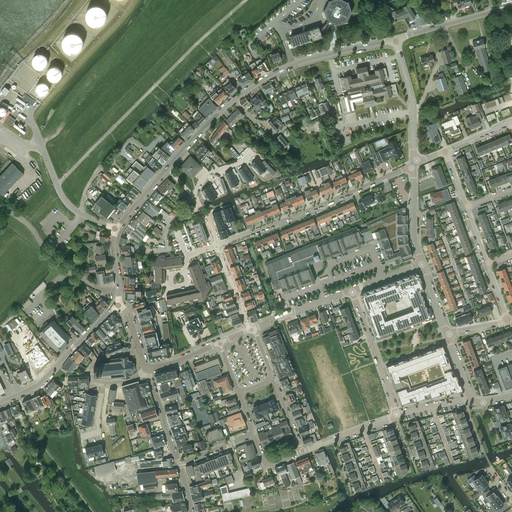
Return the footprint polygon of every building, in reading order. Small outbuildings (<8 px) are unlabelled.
[(328,20),(320,30),(321,32),(329,21),(336,24),(336,25),(347,21),(347,20),(351,12),(352,12),(348,1),(347,1),(344,0),(328,0),(327,0),(328,1),(324,9),(323,9),(324,11),(326,18),(327,21),(328,20)] [(459,9),(465,7),(463,0),(451,0),(453,3),(457,2),(459,9)] [(106,18),(106,15),(106,12),(104,10),(102,8),(100,6),(97,5),(94,5),(92,6),(89,8),(87,10),(86,12),(85,15),(85,18),(86,21),(88,23),(90,25),(93,26),(96,26),(99,26),(101,25),(103,23),(105,21),(106,18)] [(389,13),(388,13),(390,17),(394,15),(397,20),(408,15),(411,19),(414,17),(415,17),(407,5),(403,7),(405,10),(396,14),(395,12),(395,11),(392,12),(389,13)] [(319,27),(290,36),(293,47),(294,47),(293,46),(310,40),(311,41),(312,41),(311,41),(315,40),(322,37),(321,32),(320,30),(319,27)] [(83,45),(83,42),(82,40),(81,37),(79,35),(76,33),(74,33),(71,33),(68,33),(66,35),(64,37),(62,39),(62,42),(62,45),(63,48),(64,50),(67,52),(69,53),(72,54),(75,53),(78,52),(80,50),(82,48),(83,45)] [(489,61),(490,61),(489,59),(488,60),(484,47),(485,47),(483,39),(472,42),(474,50),(475,49),(482,72),(491,70),(489,61)] [(444,63),(451,61),(447,49),(440,51),(444,63)] [(274,63),(281,59),(278,52),(271,56),(274,63)] [(47,65),(47,62),(47,60),(46,58),(45,56),(43,54),(40,54),(38,54),(36,55),(34,56),(32,58),(32,61),(32,63),(33,65),(34,67),(36,69),(39,69),(41,69),(44,68),(45,67),(47,65)] [(433,62),(434,62),(432,55),(426,57),(426,56),(420,58),(423,66),(429,64),(429,65),(433,64),(433,62)] [(260,59),(254,62),(261,74),(267,71),(263,64),(260,59)] [(261,74),(254,62),(249,66),(252,71),(256,77),(261,74)] [(453,74),(459,71),(456,63),(450,65),(453,74)] [(48,70),(47,70),(47,71),(47,72),(47,73),(47,74),(47,75),(47,76),(48,77),(48,78),(49,78),(49,79),(50,79),(51,80),(52,80),(54,81),(55,81),(57,80),(58,80),(59,79),(59,78),(60,78),(60,77),(61,76),(61,75),(61,74),(61,73),(61,72),(61,71),(61,70),(60,70),(60,69),(59,68),(58,67),(57,67),(56,67),(55,66),(53,66),(52,67),(51,67),(50,67),(49,68),(48,69),(48,70)] [(375,73),(369,75),(368,71),(366,66),(356,69),(357,74),(358,77),(351,79),(350,76),(339,78),(342,89),(347,88),(348,94),(340,96),(344,114),(355,112),(353,105),(363,102),(364,106),(375,103),(373,96),(384,94),(384,97),(398,94),(395,84),(385,86),(383,79),(388,78),(385,67),(374,70),(375,73)] [(243,75),(247,83),(253,79),(248,72),(246,73),(245,74),(243,75)] [(242,86),(247,83),(243,75),(237,79),(242,86)] [(458,95),(467,91),(461,75),(452,78),(458,95)] [(323,84),(320,77),(315,79),(319,89),(324,87),(323,84)] [(439,91),(448,88),(444,77),(435,80),(439,91)] [(226,85),(223,87),(229,94),(230,93),(231,94),(232,92),(232,91),(234,90),(236,87),(230,81),(231,81),(229,79),(227,81),(224,83),(226,85)] [(264,93),(265,92),(268,97),(275,93),(276,92),(270,82),(262,87),(261,88),(264,93)] [(48,92),(49,90),(49,87),(48,85),(46,84),(44,83),(41,83),(39,83),(37,85),(36,87),(35,89),(36,91),(37,93),(38,95),(41,96),(43,96),(45,95),(47,94),(48,92)] [(306,83),(300,85),(304,94),(305,96),(308,94),(309,93),(308,92),(309,91),(306,83)] [(304,94),(300,85),(295,87),(299,98),(305,96),(304,94)] [(6,95),(9,90),(5,87),(1,91),(6,95)] [(292,98),(292,99),(296,98),(293,89),(287,91),(290,99),(292,98)] [(218,94),(223,100),(228,96),(223,90),(218,94)] [(285,101),(286,102),(288,102),(287,101),(289,100),(292,106),(295,105),(292,99),(292,98),(290,99),(287,91),(283,93),(286,100),(285,101)] [(286,100),(283,93),(278,95),(282,104),(286,102),(285,101),(286,100)] [(218,104),(223,100),(218,94),(213,99),(218,104)] [(251,100),(254,105),(253,106),(256,109),(264,104),(261,100),(257,95),(251,100)] [(249,104),(248,102),(245,98),(240,102),(243,106),(246,104),(247,106),(249,104)] [(207,116),(216,106),(208,99),(199,109),(207,116)] [(323,104),(323,105),(319,107),(321,112),(330,108),(326,102),(323,104)] [(479,102),(474,104),(477,112),(482,110),(479,102)] [(232,114),(237,120),(243,114),(238,108),(232,114)] [(185,110),(182,114),(187,120),(191,116),(185,110)] [(199,112),(193,117),(196,120),(200,124),(205,118),(201,114),(199,112)] [(468,117),(465,118),(467,122),(469,128),(480,124),(479,120),(482,119),(479,112),(476,113),(476,115),(472,117),(471,116),(469,117),(468,117)] [(231,125),(237,120),(232,114),(226,119),(231,125)] [(12,125),(15,120),(8,115),(4,120),(11,126),(12,125)] [(272,118),(268,122),(274,130),(276,128),(276,129),(277,128),(279,126),(276,123),(279,121),(276,116),(273,119),(272,118)] [(451,136),(460,133),(458,128),(457,129),(455,125),(460,124),(457,116),(451,118),(452,120),(442,123),(444,129),(452,125),(454,130),(449,132),(451,136)] [(224,122),(218,129),(222,132),(225,129),(228,125),(224,122)] [(432,128),(428,130),(433,142),(434,141),(436,144),(436,143),(441,141),(442,141),(434,123),(430,125),(431,128),(432,128)] [(185,129),(190,135),(195,130),(189,124),(185,129)] [(186,139),(190,135),(185,129),(180,134),(186,139)] [(216,139),(222,132),(218,129),(212,135),(213,136),(210,140),(215,144),(218,140),(216,139)] [(280,135),(276,138),(283,148),(284,147),(288,144),(280,135)] [(175,141),(180,146),(184,141),(179,136),(175,141)] [(501,146),(507,144),(504,136),(498,139),(501,146)] [(496,148),(501,146),(498,139),(493,141),(496,148)] [(379,150),(379,151),(375,153),(377,158),(381,156),(383,162),(389,160),(388,159),(394,156),(394,158),(401,155),(399,149),(397,145),(395,140),(388,143),(389,146),(379,150)] [(170,145),(175,150),(180,146),(175,141),(171,145),(170,145)] [(487,143),(490,151),(496,148),(493,141),(487,143)] [(170,145),(171,145),(167,142),(160,149),(159,148),(152,155),(163,164),(170,157),(169,156),(175,150),(170,145)] [(485,153),(490,151),(487,143),(482,146),(485,153)] [(198,148),(207,157),(212,152),(203,144),(202,145),(201,144),(198,148)] [(479,156),(485,153),(482,146),(476,148),(479,156)] [(232,147),(228,150),(237,160),(240,156),(232,147)] [(203,162),(207,157),(198,148),(194,152),(195,153),(194,154),(203,162)] [(458,164),(466,162),(463,156),(456,159),(458,164)] [(153,157),(148,163),(151,165),(150,165),(157,171),(162,165),(155,159),(155,160),(153,157)] [(200,166),(190,157),(181,167),(191,176),(200,166)] [(373,169),(370,162),(369,160),(363,163),(360,164),(364,173),(373,169)] [(458,164),(460,170),(468,167),(466,162),(458,164)] [(0,192),(2,195),(23,173),(12,163),(0,175),(0,192)] [(261,163),(257,169),(268,176),(272,170),(261,163)] [(438,188),(447,185),(440,165),(431,168),(438,188)] [(140,175),(147,181),(155,172),(147,166),(140,175)] [(462,176),(470,173),(468,167),(460,170),(462,176)] [(245,169),(241,173),(250,184),(254,180),(245,169)] [(353,170),(356,179),(363,177),(360,170),(357,172),(356,169),(353,170)] [(140,190),(147,181),(140,175),(133,170),(126,178),(140,190)] [(350,182),(356,179),(353,170),(350,172),(351,174),(348,176),(350,182)] [(230,173),(224,176),(231,189),(237,186),(230,173)] [(464,181),(472,178),(470,173),(462,176),(464,181)] [(102,174),(99,177),(106,183),(109,179),(103,174),(102,174)] [(505,174),(499,176),(502,183),(508,181),(505,174)] [(119,175),(115,179),(122,184),(125,180),(119,175)] [(299,185),(307,182),(304,176),(297,178),(299,185)] [(341,186),(339,180),(337,176),(334,178),(336,181),(332,182),(335,189),(335,188),(336,189),(339,188),(339,187),(341,186)] [(502,183),(499,176),(494,178),(496,186),(502,183)] [(345,177),(339,180),(341,186),(348,183),(345,177)] [(169,189),(174,184),(170,181),(171,181),(167,178),(157,188),(162,193),(167,188),(169,189)] [(464,181),(467,187),(474,184),(472,178),(464,181)] [(496,186),(494,178),(488,180),(491,188),(496,186)] [(211,182),(201,189),(204,194),(215,188),(211,182)] [(324,186),(327,192),(332,190),(329,183),(328,182),(323,184),(324,186)] [(474,184),(467,187),(469,193),(476,190),(474,184)] [(327,192),(324,186),(319,188),(321,194),(327,192)] [(136,197),(140,192),(133,187),(129,192),(136,197)] [(215,188),(204,194),(208,201),(219,194),(215,188)] [(310,189),(309,189),(313,198),(315,197),(315,198),(319,197),(318,196),(319,196),(316,189),(313,190),(312,188),(310,189)] [(447,188),(429,195),(433,205),(450,199),(447,188)] [(304,191),(307,200),(308,201),(311,200),(311,199),(313,198),(309,189),(304,191)] [(152,195),(158,199),(161,195),(156,190),(152,195)] [(132,201),(136,197),(129,192),(126,195),(132,201)] [(362,201),(358,203),(359,205),(362,211),(366,209),(364,205),(374,201),(373,200),(377,198),(379,203),(383,201),(379,192),(374,194),(375,195),(372,196),(371,194),(361,199),(362,201)] [(128,205),(132,201),(126,195),(123,193),(119,197),(122,200),(128,205)] [(108,194),(105,197),(112,203),(115,200),(108,194)] [(295,194),(290,196),(290,197),(291,199),(293,206),(299,203),(296,197),(295,194)] [(106,217),(115,207),(101,195),(91,208),(100,216),(102,214),(106,217)] [(151,202),(154,204),(158,199),(152,195),(149,199),(151,201),(151,202)] [(302,195),(296,197),(299,203),(301,203),(301,204),(304,202),(304,201),(302,195)] [(290,197),(285,199),(286,202),(288,208),(293,206),(291,199),(290,197)] [(123,212),(129,205),(128,205),(122,200),(120,198),(118,200),(120,203),(117,206),(123,212)] [(505,210),(511,208),(509,200),(503,203),(505,210)] [(147,201),(141,208),(146,212),(146,211),(155,218),(158,214),(156,213),(160,208),(154,204),(151,202),(150,203),(147,201)] [(447,203),(449,210),(455,207),(453,201),(447,203)] [(276,202),(271,204),(271,205),(274,214),(276,213),(277,214),(280,213),(279,211),(280,211),(276,203),(276,202)] [(286,202),(280,204),(283,210),(288,208),(286,202)] [(353,202),(347,204),(349,210),(356,208),(353,202)] [(498,207),(495,207),(498,214),(500,213),(500,212),(503,210),(504,213),(506,212),(505,210),(503,203),(497,205),(498,207)] [(271,204),(265,206),(266,209),(269,216),(274,214),(271,205),(271,204)] [(349,210),(347,204),(341,207),(343,213),(349,210)] [(224,223),(234,220),(230,207),(222,210),(223,210),(220,211),(220,210),(212,213),(221,239),(228,236),(224,223)] [(343,213),(341,207),(334,209),(337,216),(343,213)] [(401,208),(367,223),(368,227),(369,227),(373,238),(376,237),(377,237),(378,236),(379,239),(378,239),(386,262),(394,259),(396,258),(397,260),(399,260),(410,256),(406,245),(405,236),(405,214),(405,207),(402,207),(401,208)] [(449,210),(451,216),(457,214),(455,207),(449,210)] [(477,215),(479,220),(489,217),(488,215),(486,216),(484,212),(488,211),(486,207),(481,209),(483,213),(477,215)] [(141,209),(134,218),(139,221),(139,222),(144,226),(148,221),(153,224),(156,221),(141,209)] [(260,209),(254,211),(258,220),(263,218),(261,211),(260,209)] [(337,216),(334,209),(328,212),(331,218),(337,216)] [(254,211),(249,213),(250,216),(253,222),(258,220),(254,211)] [(331,218),(328,212),(322,215),(324,221),(331,218)] [(451,216),(454,222),(460,220),(457,214),(451,216)] [(318,223),(324,221),(322,215),(316,217),(318,223)] [(250,216),(244,218),(247,225),(253,222),(250,216)] [(146,227),(144,226),(139,222),(139,221),(134,218),(134,217),(129,223),(136,229),(131,235),(138,240),(139,241),(145,232),(144,231),(146,227)] [(481,226),(491,223),(489,217),(479,220),(481,226)] [(312,218),(307,221),(310,226),(311,229),(316,226),(315,224),(312,218)] [(456,228),(462,226),(460,220),(454,222),(456,228)] [(493,228),(491,223),(481,226),(483,232),(491,229),(493,228)] [(155,226),(153,228),(152,230),(158,234),(161,230),(155,226)] [(458,235),(464,232),(462,226),(456,228),(458,235)] [(309,244),(265,262),(276,290),(276,289),(281,287),(283,293),(288,292),(315,281),(308,263),(314,261),(319,259),(321,258),(322,260),(363,245),(362,243),(374,239),(373,238),(369,227),(368,227),(358,231),(356,227),(309,244)] [(101,228),(100,231),(99,238),(100,239),(99,240),(105,241),(105,240),(108,240),(109,233),(105,232),(104,232),(104,228),(101,228)] [(432,234),(432,228),(426,228),(426,234),(428,234),(428,238),(434,238),(434,234),(432,234)] [(485,237),(493,235),(491,229),(483,232),(485,237)] [(460,241),(467,239),(464,232),(458,235),(460,241)] [(277,233),(271,235),(274,242),(280,239),(277,233)] [(274,242),(271,235),(265,238),(268,244),(274,242)] [(487,243),(495,240),(493,235),(485,237),(487,243)] [(125,244),(127,239),(121,237),(119,244),(122,245),(125,244)] [(268,244),(265,238),(260,240),(262,246),(268,244)] [(463,247),(469,245),(467,239),(460,241),(463,247)] [(262,246),(260,240),(254,242),(257,249),(262,246)] [(497,246),(495,240),(487,243),(489,249),(497,246)] [(432,243),(426,245),(428,251),(434,249),(438,248),(437,246),(435,245),(433,246),(432,243)] [(120,255),(130,254),(129,244),(118,246),(120,255)] [(103,264),(106,264),(106,262),(106,261),(105,254),(104,254),(103,245),(96,246),(97,255),(96,255),(97,263),(103,262),(103,264)] [(471,251),(469,245),(463,247),(465,253),(471,251)] [(232,246),(224,249),(225,252),(224,252),(226,258),(234,255),(237,254),(234,247),(232,248),(232,246)] [(434,249),(428,251),(430,257),(437,255),(434,249)] [(155,281),(155,282),(159,282),(165,282),(165,269),(183,267),(181,252),(179,253),(179,257),(174,257),(173,253),(170,254),(170,258),(165,259),(164,255),(159,255),(150,266),(150,270),(154,270),(154,275),(150,275),(151,279),(154,279),(155,281)] [(466,256),(468,263),(475,260),(472,254),(466,256)] [(235,259),(234,255),(226,258),(228,264),(236,261),(236,262),(239,261),(238,258),(235,259)] [(437,255),(430,257),(433,264),(439,261),(437,255)] [(206,270),(219,265),(218,260),(216,261),(215,257),(209,259),(211,265),(205,268),(206,270)] [(468,263),(471,269),(477,267),(475,260),(468,263)] [(441,268),(439,261),(433,264),(435,270),(441,268)] [(131,264),(132,272),(137,272),(137,269),(142,268),(141,262),(131,264)] [(197,264),(188,267),(195,288),(166,295),(168,305),(171,304),(172,308),(175,307),(175,303),(180,302),(181,306),(184,305),(183,301),(188,300),(190,304),(193,303),(192,299),(197,298),(198,302),(203,301),(210,287),(208,282),(204,283),(203,278),(206,277),(205,273),(201,275),(199,269),(203,268),(202,265),(198,266),(197,264)] [(230,267),(231,272),(242,269),(241,267),(239,267),(238,264),(230,267)] [(221,270),(219,265),(206,270),(208,277),(211,276),(209,271),(213,270),(215,273),(221,270)] [(471,269),(473,275),(479,273),(477,267),(471,269)] [(497,270),(500,277),(506,274),(504,268),(497,270)] [(243,271),(242,269),(231,272),(233,278),(241,275),(240,272),(243,271)] [(106,284),(114,283),(113,275),(105,276),(104,270),(96,271),(98,285),(106,283),(106,284)] [(439,279),(445,277),(442,271),(436,273),(439,279)] [(365,307),(376,338),(431,318),(421,291),(425,290),(419,274),(416,272),(361,293),(360,295),(364,307),(365,307)] [(473,275),(475,281),(482,279),(479,273),(473,275)] [(506,274),(500,277),(502,283),(508,281),(506,274)] [(212,284),(223,280),(221,275),(210,279),(212,284)] [(243,278),(234,280),(236,286),(247,282),(249,281),(248,278),(246,279),(245,276),(242,277),(243,278)] [(441,285),(447,283),(445,277),(439,279),(441,285)] [(482,279),(475,281),(478,287),(484,285),(482,279)] [(159,288),(159,282),(155,282),(155,281),(151,282),(151,290),(145,291),(147,297),(157,294),(155,289),(159,288)] [(219,294),(226,291),(223,281),(216,284),(216,285),(212,286),(215,292),(218,291),(219,294)] [(508,281),(502,283),(504,289),(511,287),(508,281)] [(236,286),(238,291),(246,288),(245,285),(248,284),(247,282),(236,286)] [(441,285),(443,292),(449,289),(447,283),(441,285)] [(486,292),(484,285),(478,287),(480,294),(486,292)] [(443,292),(446,298),(452,295),(449,289),(443,292)] [(134,290),(125,290),(125,298),(124,298),(126,300),(127,300),(130,303),(134,302),(134,296),(140,296),(140,290),(134,290)] [(243,301),(253,297),(251,291),(249,292),(248,291),(240,294),(241,295),(240,296),(241,298),(242,298),(243,301)] [(225,301),(232,298),(230,292),(222,295),(225,301)] [(62,293),(57,296),(61,301),(66,298),(62,293)] [(446,298),(448,304),(454,302),(452,295),(446,298)] [(99,303),(105,309),(109,306),(109,305),(104,301),(104,300),(101,297),(99,299),(102,301),(99,303)] [(225,303),(222,304),(224,309),(227,308),(228,308),(235,305),(233,300),(225,303)] [(254,300),(251,301),(244,304),(244,305),(244,307),(245,308),(246,310),(254,307),(253,306),(256,306),(254,300)] [(91,303),(94,308),(95,307),(101,313),(105,309),(99,303),(97,306),(93,301),(91,303)] [(133,309),(145,305),(144,301),(132,305),(133,309)] [(454,302),(448,304),(450,310),(456,308),(455,305),(457,304),(456,302),(454,302)] [(94,308),(91,303),(90,303),(91,305),(84,311),(92,322),(99,315),(94,308)] [(150,305),(136,310),(140,321),(150,318),(155,316),(150,305)] [(195,312),(193,306),(183,311),(186,317),(195,312)] [(227,315),(237,311),(235,306),(225,310),(227,315)] [(343,315),(350,313),(347,306),(340,309),(342,316),(343,315)] [(483,308),(485,314),(492,312),(489,306),(483,308)] [(479,317),(485,314),(483,308),(476,310),(479,317)] [(251,322),(258,319),(255,310),(247,313),(248,316),(249,316),(250,319),(249,319),(250,322),(251,321),(251,322)] [(325,311),(318,313),(322,322),(328,320),(325,311)] [(465,322),(467,322),(467,321),(468,321),(468,322),(472,320),(471,320),(472,319),(469,312),(468,313),(468,311),(455,315),(455,318),(458,325),(464,322),(465,323),(465,322)] [(109,317),(110,318),(116,325),(117,326),(120,324),(121,324),(120,322),(120,321),(114,313),(109,317)] [(352,319),(350,313),(343,315),(346,321),(352,319)] [(233,315),(230,317),(234,327),(235,327),(236,328),(242,326),(242,324),(240,318),(239,318),(237,314),(233,315)] [(315,314),(308,317),(308,318),(309,319),(306,320),(308,324),(309,326),(316,323),(317,321),(315,314)] [(72,324),(81,333),(85,329),(80,325),(81,325),(72,316),(66,322),(70,326),(72,324)] [(109,317),(100,326),(100,327),(106,334),(107,335),(108,335),(113,330),(113,329),(114,329),(116,328),(116,326),(109,317)] [(141,327),(152,323),(150,318),(140,321),(139,322),(141,327)] [(192,319),(188,321),(185,322),(187,326),(190,333),(201,328),(201,326),(202,325),(203,324),(202,322),(200,321),(200,322),(198,318),(192,320),(192,319)] [(309,326),(308,324),(306,320),(309,319),(308,318),(300,321),(303,330),(309,328),(309,326)] [(342,322),(343,325),(345,325),(346,326),(347,325),(348,328),(354,325),(352,319),(346,321),(342,322)] [(39,332),(42,336),(46,340),(51,346),(57,351),(61,347),(66,342),(70,338),(66,333),(65,332),(64,332),(59,325),(58,326),(57,327),(51,321),(49,324),(47,321),(42,326),(44,328),(39,332)] [(297,321),(294,322),(294,324),(291,325),(290,323),(287,324),(288,326),(287,326),(290,334),(297,331),(298,334),(301,333),(297,321)] [(154,330),(152,323),(141,327),(143,333),(154,330)] [(350,334),(356,331),(354,325),(348,328),(350,333),(350,334)] [(100,327),(95,332),(101,338),(106,334),(100,327)] [(80,335),(75,330),(73,328),(69,331),(71,334),(76,339),(80,335)] [(287,353),(277,329),(269,332),(268,334),(264,336),(263,338),(264,340),(263,340),(271,359),(272,359),(273,363),(272,363),(277,377),(283,375),(283,374),(288,373),(293,371),(288,357),(287,357),(286,353),(287,353)] [(156,331),(143,334),(146,346),(159,343),(156,331)] [(350,334),(350,333),(349,334),(351,340),(359,337),(356,331),(350,334)] [(90,336),(94,341),(95,340),(96,341),(99,338),(94,332),(90,336)] [(506,340),(504,333),(498,336),(500,342),(506,340)] [(90,345),(94,341),(90,336),(85,340),(90,345)] [(500,342),(498,336),(492,338),(494,344),(500,342)] [(494,344),(492,338),(485,340),(488,347),(494,344)] [(462,342),(465,349),(471,346),(469,340),(462,342)] [(8,348),(5,349),(8,355),(14,353),(9,342),(6,344),(8,348)] [(84,343),(78,349),(85,356),(91,350),(84,343)] [(163,344),(147,347),(148,354),(147,354),(149,360),(153,359),(154,359),(156,359),(157,358),(161,357),(171,355),(170,351),(172,351),(171,347),(169,347),(169,343),(163,344)] [(108,349),(107,350),(109,355),(119,351),(122,350),(123,351),(128,350),(130,348),(129,346),(121,346),(121,344),(113,347),(112,345),(107,347),(108,349)] [(394,363),(386,366),(389,371),(388,371),(392,383),(394,388),(401,405),(408,403),(412,401),(415,400),(416,402),(426,398),(430,397),(430,399),(441,395),(444,394),(445,396),(452,393),(453,393),(455,392),(462,390),(456,373),(454,374),(445,351),(442,345),(435,348),(432,349),(431,350),(431,349),(426,350),(426,351),(418,354),(417,355),(417,354),(412,355),(412,357),(404,359),(403,360),(403,359),(398,361),(398,362),(394,363)] [(465,349),(467,355),(474,352),(471,346),(465,349)] [(42,371),(48,364),(33,349),(30,353),(26,349),(21,354),(25,358),(24,359),(38,373),(41,370),(42,371)] [(56,358),(59,355),(54,351),(53,349),(50,353),(56,358)] [(70,357),(78,363),(84,356),(77,349),(70,357)] [(467,355),(469,361),(476,359),(474,352),(467,355)] [(120,357),(120,358),(110,358),(110,362),(107,363),(107,362),(106,362),(106,363),(105,363),(105,362),(104,363),(101,363),(100,363),(100,365),(100,366),(96,366),(96,365),(95,366),(95,367),(94,367),(94,368),(95,368),(95,372),(94,372),(94,373),(96,373),(96,374),(97,374),(97,373),(101,372),(101,373),(101,376),(102,376),(102,375),(105,375),(106,375),(108,375),(111,374),(112,378),(122,377),(122,378),(123,378),(123,377),(125,377),(125,378),(127,377),(130,377),(131,377),(131,376),(130,376),(130,373),(131,372),(131,373),(132,372),(134,369),(135,368),(134,368),(134,364),(134,363),(134,362),(134,363),(131,361),(131,360),(130,360),(129,360),(128,357),(129,357),(129,356),(128,356),(126,356),(123,356),(121,357),(121,356),(120,356),(120,357)] [(221,374),(217,364),(221,363),(218,356),(209,360),(208,357),(205,358),(206,361),(194,365),(195,368),(194,369),(198,380),(196,381),(202,395),(212,391),(211,388),(207,379),(221,374)] [(78,363),(70,357),(62,367),(66,371),(68,368),(72,371),(78,363)] [(476,359),(469,361),(472,367),(478,365),(476,359)] [(511,363),(498,369),(505,389),(504,389),(505,390),(511,387),(511,363)] [(22,381),(29,378),(25,369),(22,371),(21,371),(18,373),(17,372),(16,376),(21,378),(22,381)] [(158,384),(180,378),(179,374),(178,375),(176,369),(154,375),(156,382),(158,384)] [(185,380),(192,377),(189,369),(184,371),(182,372),(185,380)] [(483,374),(481,369),(473,371),(475,377),(483,374)] [(483,374),(475,377),(478,383),(485,380),(483,374)] [(216,387),(229,382),(227,376),(226,375),(213,380),(209,381),(212,388),(216,387)] [(88,376),(78,377),(79,385),(89,385),(88,376)] [(68,388),(79,388),(79,385),(78,377),(68,377),(68,388)] [(195,385),(192,377),(185,380),(187,383),(188,387),(190,387),(195,385)] [(281,385),(288,383),(286,377),(279,380),(281,385)] [(49,384),(55,389),(58,391),(62,387),(53,379),(49,384)] [(175,388),(182,386),(180,379),(173,382),(175,388)] [(485,380),(478,383),(480,388),(487,385),(485,380)] [(126,416),(130,415),(130,414),(130,413),(140,410),(139,408),(145,406),(139,384),(138,381),(121,385),(123,393),(126,404),(126,412),(126,413),(126,416)] [(139,384),(145,406),(147,406),(145,398),(145,399),(144,396),(151,394),(147,382),(139,384)] [(157,385),(159,392),(168,390),(167,387),(171,386),(170,382),(163,383),(157,385)] [(232,390),(229,382),(216,387),(216,388),(218,387),(221,394),(224,392),(224,393),(232,390)] [(291,388),(288,383),(281,385),(284,391),(291,388)] [(50,395),(55,389),(49,384),(44,390),(50,395)] [(487,385),(480,388),(482,394),(487,392),(489,391),(487,385)] [(178,404),(180,404),(187,402),(182,387),(160,394),(162,400),(176,396),(178,404)] [(110,388),(107,403),(108,403),(111,403),(111,405),(113,405),(112,411),(122,412),(124,402),(114,402),(116,391),(115,391),(115,389),(115,388),(111,388),(110,388)] [(198,391),(188,395),(188,396),(188,397),(189,400),(194,399),(194,398),(200,396),(198,391)] [(287,401),(288,403),(289,403),(294,402),(294,401),(295,400),(292,392),(290,393),(290,392),(285,394),(286,395),(285,396),(286,397),(288,400),(287,401)] [(29,399),(34,409),(44,405),(39,394),(33,397),(33,398),(30,399),(29,399)] [(50,406),(55,404),(52,398),(49,399),(47,396),(46,396),(45,394),(41,396),(45,405),(49,403),(50,406)] [(236,402),(237,402),(236,400),(235,399),(234,397),(226,400),(226,399),(221,401),(222,405),(227,403),(229,406),(237,403),(236,402)] [(199,412),(204,410),(200,398),(195,399),(199,412)] [(27,412),(34,409),(29,399),(23,402),(27,412)] [(267,402),(271,411),(271,412),(276,410),(277,411),(281,410),(278,403),(275,404),(273,399),(267,402)] [(267,402),(263,404),(266,413),(271,411),(267,402)] [(291,409),(292,411),(300,408),(301,409),(303,408),(302,405),(300,406),(298,402),(289,405),(290,406),(289,407),(290,408),(291,409)] [(13,414),(21,412),(18,404),(10,407),(13,414)] [(227,408),(226,409),(227,411),(228,411),(229,414),(230,413),(240,410),(237,404),(230,406),(227,408)] [(263,404),(259,405),(258,405),(262,414),(266,413),(263,404)] [(176,405),(164,407),(166,414),(177,411),(179,411),(178,405),(176,405)] [(258,405),(259,405),(253,407),(255,411),(251,413),(254,420),(258,419),(257,417),(263,415),(262,414),(258,405)] [(496,409),(493,410),(494,412),(493,412),(494,416),(505,412),(503,406),(498,408),(498,407),(495,408),(496,409)] [(154,407),(140,412),(143,422),(158,417),(154,407)] [(9,408),(3,410),(7,417),(8,420),(8,421),(13,419),(9,408)] [(294,418),(302,415),(300,409),(292,412),(294,418)] [(3,410),(0,411),(0,419),(1,423),(2,425),(3,426),(4,428),(1,429),(3,434),(10,432),(9,429),(6,421),(8,420),(3,410)] [(454,419),(464,416),(464,415),(464,414),(463,411),(457,413),(457,412),(452,412),(454,419)] [(505,412),(494,416),(496,420),(497,419),(498,422),(500,420),(500,421),(503,420),(504,423),(510,420),(509,417),(510,417),(507,411),(505,412)] [(177,412),(167,416),(170,427),(182,423),(181,421),(182,420),(179,412),(177,413),(177,412)] [(222,419),(224,423),(228,422),(229,426),(232,425),(233,428),(233,429),(238,427),(238,428),(239,429),(241,428),(242,427),(241,426),(245,424),(243,419),(240,412),(222,419)] [(214,413),(208,415),(211,423),(216,421),(214,413)] [(302,417),(294,420),(297,427),(307,423),(305,420),(307,419),(305,415),(302,417)] [(456,424),(466,420),(465,417),(464,417),(464,416),(454,419),(456,424)] [(116,435),(114,424),(115,424),(115,418),(106,419),(106,425),(109,424),(110,435),(116,435)] [(410,431),(420,427),(417,420),(412,421),(413,424),(408,426),(409,429),(410,429),(410,431)] [(456,429),(456,430),(467,426),(467,424),(468,424),(466,420),(456,424),(454,425),(456,430),(456,429)] [(510,420),(504,423),(505,425),(502,426),(503,427),(500,428),(501,430),(500,430),(501,433),(511,429),(511,423),(510,420)] [(285,437),(288,436),(292,435),(286,421),(279,423),(280,425),(272,429),(272,430),(263,433),(263,432),(258,434),(262,445),(284,436),(285,437)] [(309,425),(298,429),(301,436),(301,435),(309,432),(308,430),(316,427),(314,423),(309,425)] [(144,435),(150,433),(147,424),(137,427),(141,436),(144,435)] [(173,436),(185,432),(183,426),(181,427),(181,425),(171,428),(173,436)] [(422,432),(423,431),(421,426),(420,427),(410,431),(411,432),(410,432),(411,436),(422,432)] [(458,434),(470,430),(469,427),(468,427),(467,426),(456,430),(458,434)] [(209,443),(224,437),(220,428),(218,429),(217,428),(207,432),(208,433),(205,434),(209,443)] [(384,437),(394,433),(393,432),(394,432),(393,428),(387,430),(387,429),(382,430),(384,437)] [(511,429),(501,433),(503,437),(504,437),(504,439),(507,438),(507,439),(510,438),(511,440),(511,429)] [(461,439),(471,435),(470,434),(471,434),(470,430),(458,434),(460,439),(461,439)] [(414,440),(423,437),(422,432),(411,436),(413,439),(414,440)] [(136,439),(137,443),(151,438),(152,437),(150,433),(141,436),(136,439)] [(186,433),(184,434),(174,437),(177,446),(187,443),(186,440),(188,439),(186,433)] [(386,442),(396,438),(395,434),(394,435),(394,433),(384,437),(383,437),(384,442),(386,442)] [(151,438),(155,449),(159,448),(159,447),(166,444),(162,434),(152,437),(151,438)] [(305,446),(317,441),(314,434),(310,435),(310,437),(302,440),(305,446)] [(463,443),(473,440),(472,436),(471,436),(471,435),(461,439),(463,443)] [(415,445),(425,441),(423,437),(414,440),(414,441),(414,442),(415,445)] [(387,446),(397,443),(397,442),(397,441),(396,438),(386,442),(387,446)] [(465,448),(474,445),(474,443),(475,443),(473,440),(463,443),(465,448)] [(342,452),(351,449),(349,441),(344,443),(345,446),(339,448),(340,451),(341,451),(342,452)] [(417,450),(427,446),(425,441),(415,445),(416,449),(417,448),(417,450)] [(96,445),(98,454),(99,456),(104,455),(101,443),(96,445)] [(245,453),(254,449),(252,443),(245,446),(244,444),(235,448),(237,451),(243,448),(245,453)] [(389,451),(400,447),(398,444),(397,443),(387,446),(386,447),(388,452),(389,451)] [(191,444),(182,446),(184,453),(193,450),(191,444)] [(475,446),(474,445),(465,448),(463,449),(465,454),(466,453),(477,449),(476,446),(475,446)] [(93,456),(90,446),(85,448),(86,452),(83,453),(85,458),(88,457),(88,458),(88,457),(93,456)] [(418,455),(430,450),(428,446),(427,446),(417,450),(418,451),(417,451),(418,455)] [(391,456),(401,452),(400,451),(401,451),(400,447),(389,451),(391,456)] [(154,450),(156,459),(162,457),(161,453),(162,452),(162,451),(161,449),(160,448),(159,448),(155,449),(154,450)] [(355,453),(353,448),(351,449),(342,452),(342,454),(341,454),(343,457),(353,454),(355,453)] [(256,455),(254,449),(245,453),(247,457),(240,460),(241,463),(251,459),(250,459),(250,458),(256,455)] [(319,466),(328,462),(323,449),(319,450),(320,452),(318,453),(318,452),(317,453),(314,454),(319,466)] [(478,453),(477,449),(466,453),(469,460),(474,458),(473,456),(478,454),(477,453),(478,453)] [(420,458),(421,459),(430,456),(432,455),(430,450),(418,455),(420,458)] [(391,461),(403,457),(402,454),(401,454),(401,452),(391,456),(390,457),(391,461)] [(197,465),(192,467),(194,474),(196,482),(202,479),(200,475),(233,463),(231,459),(232,458),(232,456),(231,454),(230,453),(228,453),(222,456),(216,458),(209,460),(203,463),(197,465)] [(353,454),(343,457),(344,461),(345,461),(345,462),(355,458),(353,454)] [(422,464),(432,460),(430,456),(421,459),(421,461),(420,461),(422,464)] [(301,459),(306,471),(309,470),(308,468),(312,467),(308,457),(301,459)] [(403,457),(391,461),(393,466),(404,462),(404,461),(403,457)] [(13,463),(9,458),(5,461),(11,469),(12,468),(10,465),(13,463)] [(158,460),(151,460),(152,463),(154,463),(156,464),(159,464),(159,465),(161,466),(163,466),(163,467),(164,467),(165,467),(172,465),(171,461),(172,460),(172,459),(171,459),(171,458),(163,459),(162,459),(158,460)] [(356,458),(355,458),(345,462),(346,463),(345,464),(346,467),(358,463),(356,458)] [(258,459),(247,463),(248,466),(244,467),(246,471),(249,470),(249,469),(260,465),(258,459)] [(303,472),(306,471),(301,459),(295,462),(299,472),(303,470),(303,472)] [(435,465),(434,460),(432,460),(422,464),(423,468),(424,468),(424,469),(429,467),(430,469),(435,467),(434,465),(435,465)] [(113,461),(94,467),(97,476),(116,471),(113,461)] [(294,462),(286,465),(288,470),(291,479),(296,477),(299,484),(302,483),(299,476),(294,462)] [(395,471),(407,467),(405,463),(404,462),(393,466),(395,471)] [(360,467),(358,463),(346,467),(347,470),(348,470),(349,472),(360,467)] [(192,467),(192,465),(186,466),(187,473),(186,474),(189,484),(192,483),(190,475),(194,474),(192,467)] [(284,479),(279,465),(275,467),(278,475),(280,474),(282,479),(284,479)] [(361,472),(360,467),(349,472),(349,473),(348,473),(350,477),(361,472)] [(408,470),(407,467),(395,471),(397,476),(398,475),(399,477),(404,475),(403,474),(408,472),(407,470),(408,470)] [(165,470),(165,477),(178,475),(177,469),(165,470)] [(156,478),(165,477),(165,470),(137,473),(138,484),(156,482),(156,478)] [(363,477),(361,472),(350,477),(351,480),(352,480),(352,481),(363,477)] [(467,479),(469,483),(471,482),(474,486),(485,479),(481,474),(476,478),(474,475),(467,479)] [(272,476),(266,478),(262,480),(263,482),(259,483),(262,489),(265,488),(265,486),(275,482),(272,476)] [(352,483),(353,486),(365,482),(366,481),(364,477),(363,477),(352,481),(353,482),(352,483)] [(485,479),(474,486),(480,494),(488,489),(486,486),(488,484),(485,479)] [(189,486),(191,493),(197,491),(201,490),(201,488),(211,484),(210,480),(202,482),(202,483),(195,485),(189,486)] [(367,487),(365,482),(353,486),(354,490),(355,489),(356,491),(360,489),(361,491),(366,489),(365,487),(367,487)] [(165,492),(176,491),(176,490),(177,490),(177,487),(176,487),(176,483),(164,484),(165,492)] [(494,490),(491,492),(489,489),(482,495),(484,497),(488,502),(497,495),(494,490)] [(174,502),(184,499),(182,491),(172,493),(172,492),(169,493),(162,494),(163,497),(170,496),(173,495),(174,502)] [(202,491),(201,492),(191,495),(194,502),(203,499),(201,493),(203,492),(202,491)] [(405,503),(399,495),(387,504),(392,511),(405,503)] [(488,502),(491,506),(500,499),(497,495),(488,502)] [(504,504),(500,499),(491,506),(490,506),(494,511),(498,511),(500,511),(498,508),(504,504)] [(182,511),(180,503),(170,506),(171,511),(182,511)]
